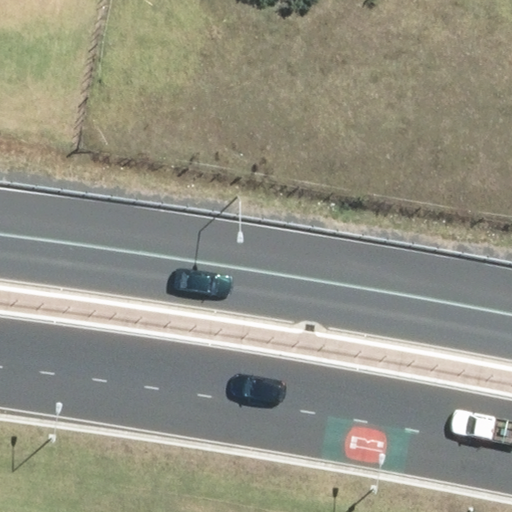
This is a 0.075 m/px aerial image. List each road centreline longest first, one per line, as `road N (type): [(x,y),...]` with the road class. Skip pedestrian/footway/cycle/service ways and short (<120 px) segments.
road 1 (primary): [(0,216),(339,273),(511,312)]
road 2 (primary): [(511,438),(238,384),(0,356)]
